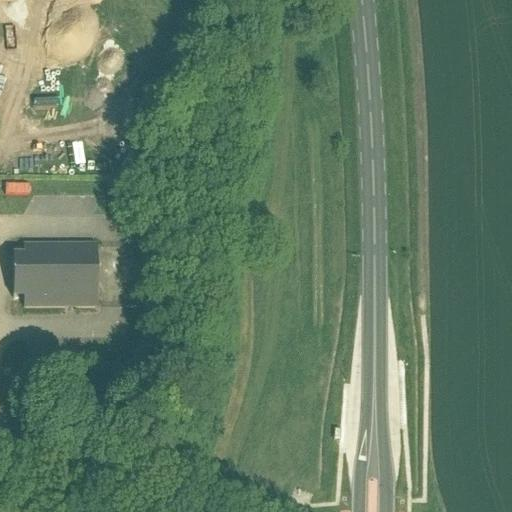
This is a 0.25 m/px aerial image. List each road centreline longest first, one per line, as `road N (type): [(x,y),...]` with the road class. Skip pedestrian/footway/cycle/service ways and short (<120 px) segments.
road 1 (primary): [(371,410),(371,104),(361,0)]
road 2 (track): [(420,309),(407,0)]
road 3 (unclassified): [(128,511),(79,483),(0,457)]
